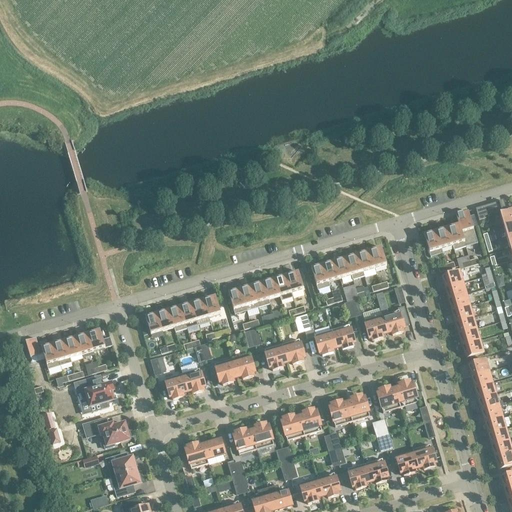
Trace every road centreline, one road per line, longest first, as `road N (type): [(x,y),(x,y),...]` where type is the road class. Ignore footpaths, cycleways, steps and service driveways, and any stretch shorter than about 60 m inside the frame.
road 1 (residential): [(153,432),(432,352)]
road 2 (residential): [(394,224),(116,305)]
road 3 (residential): [(432,352),(471,485)]
road 4 (residential): [(394,224),(432,352)]
road 5 (residential): [(116,305),(153,432)]
road 6 (residential): [(511,190),(394,224)]
